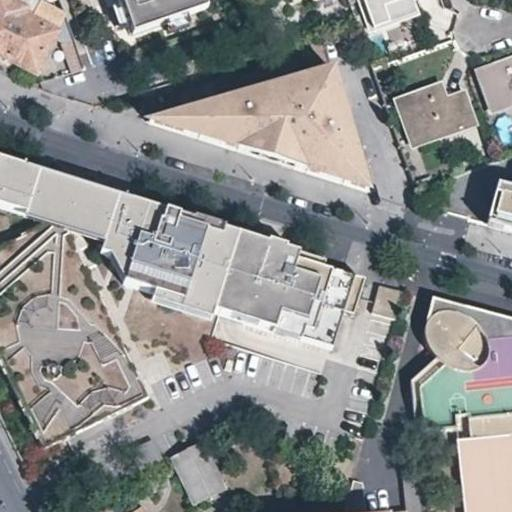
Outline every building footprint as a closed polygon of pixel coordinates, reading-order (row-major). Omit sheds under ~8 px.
[(63,16),(62,11),(39,0),(0,0),(0,55),(34,73),(55,33),(63,16)] [(203,0),(119,0),(131,34),(206,9),(203,0)] [(315,0),(319,11),(347,1),(346,0),(315,0)] [(357,0),(368,28),(412,13),(407,0),(357,0)] [(55,33),(69,75),(83,70),(63,16),(55,33)] [(511,100),(511,58),(474,72),(488,109),(511,100)] [(225,101),(177,116),(181,134),(247,154),(251,144),(262,148),(269,124),(291,131),(284,154),(296,158),(292,168),(306,173),(309,162),(319,165),(315,175),(348,185),(356,184),(356,180),(365,178),(350,128),(343,126),(346,112),(345,109),(337,108),(340,94),(333,69),(303,78),(308,94),(292,98),(287,83),(264,90),(258,112),(248,108),(225,101)] [(473,122),(462,92),(444,98),(438,84),(394,100),(410,145),(473,122)] [(168,85),(138,95),(140,103),(170,94),(168,85)] [(258,112),(264,90),(253,93),(248,108),(258,112)] [(181,134),(177,116),(149,124),(181,134)] [(262,148),(258,158),(271,162),(281,165),(284,154),(291,131),(269,124),(262,148)] [(247,154),(258,158),(262,148),(251,144),(247,154)] [(296,158),(284,154),(281,165),(292,168),(296,158)] [(354,280),(320,269),(323,261),(286,249),(285,249),(282,255),(267,250),(269,244),(268,244),(223,230),(193,220),(126,199),(118,197),(115,209),(104,201),(95,196),(84,191),(72,187),(61,185),(47,184),(42,184),(33,184),(35,178),(22,175),(24,168),(23,167),(0,160),(0,207),(52,224),(60,219),(64,227),(104,240),(99,254),(120,262),(127,273),(123,285),(154,294),(214,313),(220,315),(274,332),(302,340),(333,350),(344,315),(354,280)] [(309,162),(306,173),(315,175),(319,165),(309,162)] [(22,175),(35,178),(40,169),(24,165),(23,167),(24,168),(22,175)] [(42,184),(40,169),(35,178),(33,184),(42,184)] [(511,189),(500,187),(489,226),(511,232),(511,189)] [(118,197),(110,192),(104,201),(115,209),(118,197)] [(224,227),(194,218),(193,220),(223,230),(224,227)] [(64,227),(60,219),(52,224),(0,249),(0,359),(45,449),(64,440),(149,398),(64,227)] [(287,247),(269,241),(268,244),(269,244),(285,249),(286,249),(287,247)] [(269,244),(267,250),(282,255),(285,249),(269,244)] [(120,262),(99,254),(123,285),(127,273),(120,262)] [(353,318),(364,282),(354,280),(344,315),(353,318)] [(401,291),(378,285),(371,312),(394,318),(401,291)] [(214,313),(154,294),(151,304),(211,322),(214,313)] [(511,317),(430,296),(423,324),(427,320),(433,315),(439,312),(447,310),(455,310),(461,312),(466,315),(471,318),(474,321),(477,325),(479,328),(511,324),(511,317)] [(511,511),(511,324),(479,328),(477,325),(474,321),(471,318),(466,315),(461,312),(455,310),(447,310),(439,312),(433,315),(427,320),(423,324),(421,331),(421,340),(422,346),(424,351),(428,359),(407,386),(412,438),(455,433),(453,422),(467,420),(469,444),(456,445),(462,511),(511,511)] [(301,343),(302,340),(274,332),(273,334),(301,343)] [(149,437),(128,450),(140,469),(161,456),(149,437)] [(224,489),(203,444),(172,460),(193,504),(224,489)]
